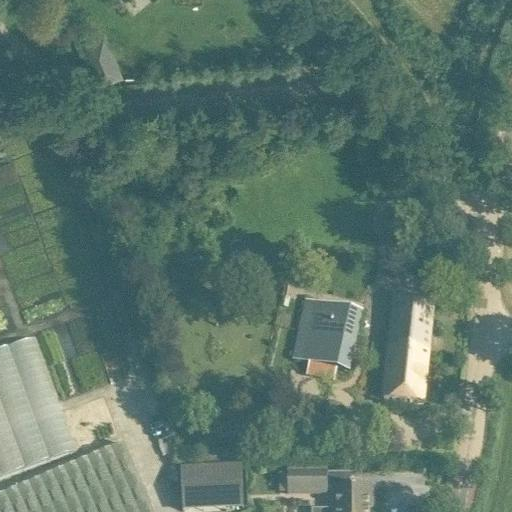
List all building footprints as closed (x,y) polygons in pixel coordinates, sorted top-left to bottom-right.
[(7,83),(15,82),(11,46),(0,47),(0,91),(8,91),(7,83)] [(113,53),(89,63),(99,85),(123,75),(113,53)] [(383,401),(403,403),(423,405),(434,301),(394,297),(383,401)] [(306,304),(293,362),(311,366),(337,372),(349,374),(355,346),(362,317),(334,310),(308,304),(306,304)] [(0,353),(0,481),(77,453),(35,341),(0,353)] [(151,511),(123,446),(0,498),(0,511),(151,511)] [(199,511),(243,511),(242,466),(180,468),(180,511),(199,511)] [(288,469),(288,498),(328,498),(327,475),(327,468),(288,469)] [(312,511),(369,511),(369,503),(372,503),(372,490),(335,490),(335,510),(332,510),(332,511),(312,511)]
